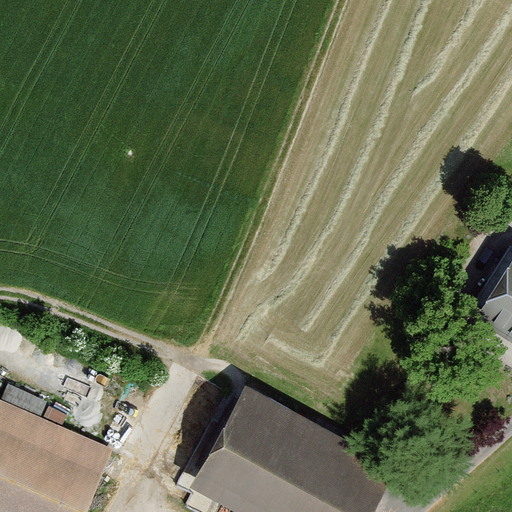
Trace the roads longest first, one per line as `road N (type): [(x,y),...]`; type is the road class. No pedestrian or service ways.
road 1 (track): [(108,511),(217,321),(343,0)]
road 2 (track): [(0,293),(40,301),(190,362)]
road 3 (track): [(0,333),(126,396)]
